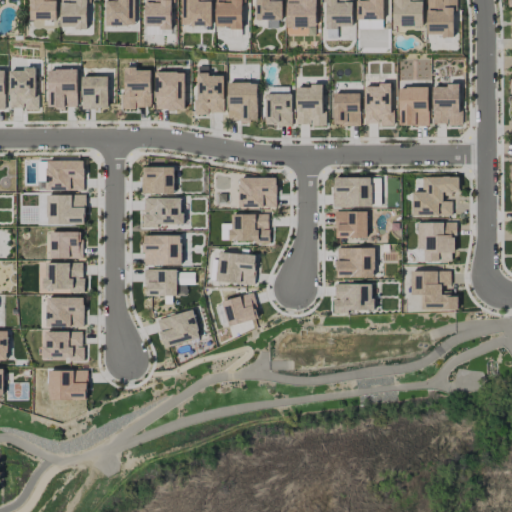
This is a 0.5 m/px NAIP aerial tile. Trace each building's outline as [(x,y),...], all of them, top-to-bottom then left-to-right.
[(30,0),(30,19),(57,20),(57,0),(30,0)] [(89,28),(88,0),(60,0),(61,28),(89,28)] [(135,0),(105,0),(105,25),(135,26),(135,0)] [(172,28),(172,0),(145,0),(145,27),(172,28)] [(210,0),(182,0),(183,26),(211,25),(210,0)] [(215,0),(215,28),(243,28),(243,0),(215,0)] [(281,0),(254,0),(254,20),(267,20),(267,28),(281,28),(281,0)] [(316,27),(316,0),(286,0),(286,27),(316,27)] [(352,0),(323,0),(323,27),(352,28),(352,0)] [(382,0),(356,0),(357,29),(383,29),(382,0)] [(423,26),(422,0),(393,0),(394,26),(423,26)] [(426,0),(427,36),(454,36),(453,0),(426,0)] [(9,70),(9,109),(37,109),(36,69),(9,70)] [(151,108),(150,69),(122,69),(123,108),(151,108)] [(77,71),(46,71),(46,108),(77,108),(77,71)] [(184,72),(154,73),(155,110),(184,109),(184,72)] [(196,114),(224,114),(223,74),(195,74),(196,114)] [(108,77),(81,77),(81,109),(108,109),(108,77)] [(257,83),(228,83),(228,121),(257,121),(257,83)] [(391,85),(364,85),(365,125),(392,124),(391,85)] [(460,125),(459,85),(432,86),(433,125),(460,125)] [(296,86),(296,125),(325,125),(325,113),(322,113),(322,86),(296,86)] [(398,87),(398,126),(428,125),(428,87),(398,87)] [(291,126),(292,94),(265,93),(265,125),(291,126)] [(360,93),(333,94),(333,125),(360,125),(360,93)] [(83,161),(46,161),(46,191),(84,190),(83,161)] [(142,194),(174,193),(173,167),(142,168),(142,194)] [(276,178),(239,177),(238,208),(276,208),(276,178)] [(372,178),(333,177),(333,207),(371,207),(372,178)] [(451,216),(451,202),(443,202),(443,194),(459,194),(459,177),(422,177),(422,192),(412,192),(412,216),(451,216)] [(85,195),(47,195),(47,225),(85,225),(85,195)] [(142,226),(182,225),(181,198),(144,199),(144,214),(142,214),(142,226)] [(367,212),(335,212),(335,238),(367,237),(367,212)] [(269,214),(230,214),(230,242),(269,242),(269,214)] [(417,223),(417,249),(424,248),(424,262),(455,261),(454,222),(417,223)] [(181,235),(143,236),(143,265),(181,265),(181,235)] [(336,277),(374,278),(374,248),(337,248),(336,277)] [(255,254),(218,253),(217,283),(254,284),(255,254)] [(44,290),(83,291),(83,263),(44,263),(44,290)] [(177,269),(145,270),(145,296),(177,295),(177,269)] [(450,271),(411,271),(411,295),(421,295),(421,311),(458,311),(458,293),(442,293),(442,286),(450,286),(450,271)] [(372,283),(333,284),(334,312),(373,311),(372,283)] [(227,326),(258,320),(253,294),(222,300),(227,326)] [(84,298),(46,297),(46,327),(83,327),(84,298)] [(156,320),(164,348),(200,338),(192,310),(156,320)] [(83,332),(42,331),(41,359),(64,359),(64,361),(83,362),(83,332)] [(49,401),(87,400),(86,370),(49,371),(49,401)]
